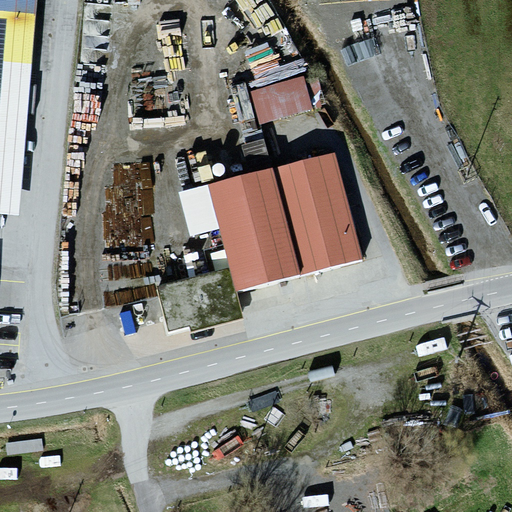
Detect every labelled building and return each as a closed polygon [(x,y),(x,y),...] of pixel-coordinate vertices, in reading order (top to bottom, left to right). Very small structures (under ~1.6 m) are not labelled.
[(0,0),(0,219),(19,221),(36,0),(0,0)] [(257,93),(267,124),(311,110),(301,78),(257,93)] [(247,151),(249,166),(267,164),(265,149),(247,151)] [(334,156),(273,173),(300,280),(362,262),(334,156)] [(273,173),(206,189),(218,233),(235,297),(300,280),(273,173)] [(206,189),(178,197),(189,241),(218,233),(206,189)] [(229,272),(156,291),(167,336),(188,330),(190,337),(243,322),(235,297),(229,272)] [(437,424),(271,496),(278,511),(435,511),(489,489),(475,455),(454,465),(437,424)]
